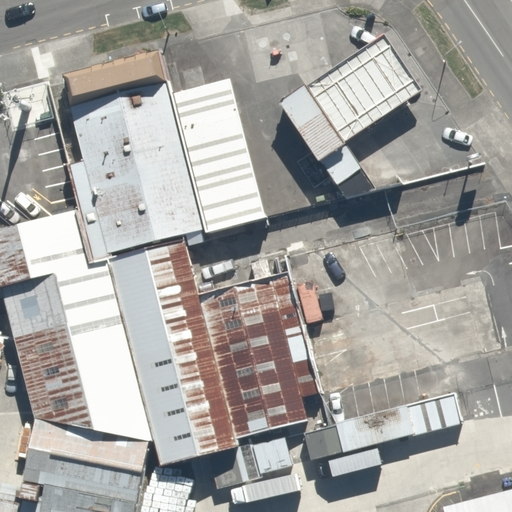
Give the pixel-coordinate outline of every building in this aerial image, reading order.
[(357,38),(258,105),(294,158),(393,91),(357,38)] [(140,95),(175,235),(237,220),(202,80),(140,95)] [(63,263),(84,258),(161,239),(175,235),(140,95),(136,81),(45,104),(59,162),(39,167),(49,207),(63,263)] [(0,281),(63,263),(49,207),(0,221),(0,281)] [(161,239),(84,258),(127,431),(135,463),(212,443),(175,297),(161,239)] [(127,431),(84,258),(0,281),(0,293),(23,413),(127,431)] [(175,297),(212,443),(292,424),(255,277),(175,297)] [(115,511),(127,431),(23,413),(0,478),(0,481),(16,483),(11,511),(115,511)] [(511,511),(511,481),(417,506),(419,511),(511,511)]
